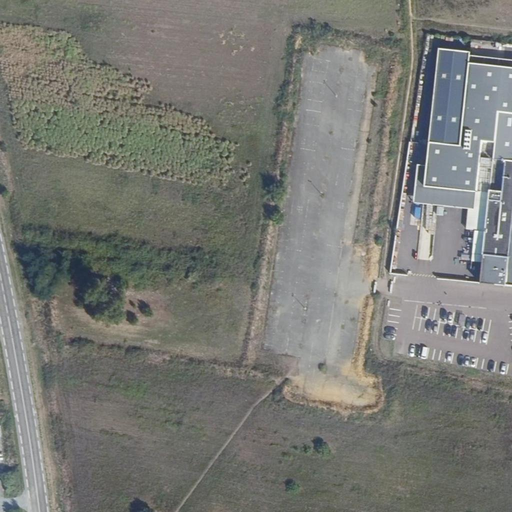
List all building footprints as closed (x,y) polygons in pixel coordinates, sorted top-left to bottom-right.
[(472,56),(443,51),(433,143),(463,146),(471,65),(472,56)] [(511,114),(511,69),(471,65),(463,146),(433,143),(428,165),(419,165),(417,202),(469,209),(476,210),(477,194),(482,171),(493,172),(495,160),(482,160),(485,143),(496,144),(501,113),(511,114)] [(511,114),(501,113),(496,144),(485,143),(482,160),(495,160),(493,172),(482,171),(477,194),(489,195),(485,257),(504,260),(501,286),(511,287),(511,114)] [(476,210),(469,209),(468,230),(477,231),(474,262),(485,264),(483,282),(501,286),(504,260),(485,257),(489,195),(477,194),(476,210)] [(420,221),(419,259),(432,260),(433,222),(420,221)]
